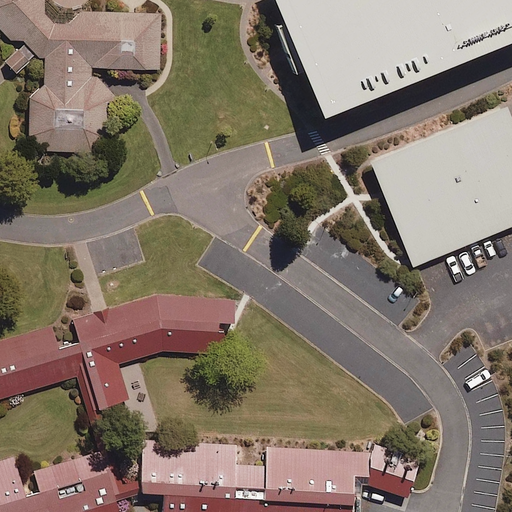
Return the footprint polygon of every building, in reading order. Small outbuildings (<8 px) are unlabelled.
[(2,0),(29,27),(47,27),(45,116),(120,118),(122,49),(169,50),(170,0),(2,0)] [(511,0),(277,0),(314,95),(511,17),(511,0)] [(511,84),(375,138),(417,244),(511,206),(511,84)] [(162,272),(0,319),(0,380),(1,383),(72,362),(83,398),(143,380),(132,345),(172,333),(239,340),(245,280),(162,272)] [(363,432),(154,419),(148,511),(271,511),(272,498),(358,504),(363,432)] [(0,436),(0,511),(136,511),(110,427),(42,448),(35,425),(0,436)]
